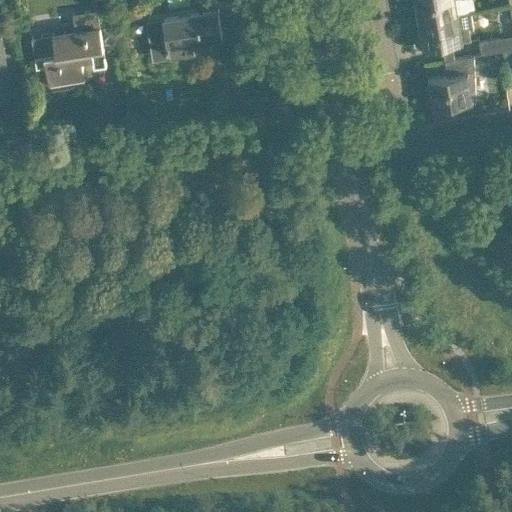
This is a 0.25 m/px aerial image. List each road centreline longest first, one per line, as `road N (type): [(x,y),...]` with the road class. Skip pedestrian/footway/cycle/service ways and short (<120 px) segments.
road 1 (residential): [(0,166),(275,115),(287,98),(270,0)]
road 2 (residential): [(380,327),(314,0)]
road 3 (tertiary): [(0,498),(242,459)]
road 4 (residential): [(436,141),(410,136),(400,113),(375,0)]
road 5 (tertiary): [(354,459),(400,486),(433,474),(452,443)]
